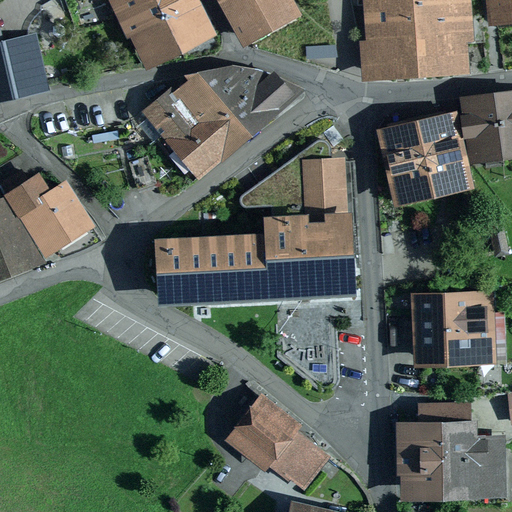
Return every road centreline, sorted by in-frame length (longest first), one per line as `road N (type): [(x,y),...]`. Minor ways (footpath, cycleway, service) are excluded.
road 1 (residential): [(365,96),(379,460)]
road 2 (residential): [(121,246),(144,302),(379,460)]
road 3 (residential): [(327,89),(121,246)]
road 4 (residential): [(0,113),(68,90),(239,54)]
road 5 (residential): [(365,96),(511,80)]
road 6 (residential): [(0,294),(121,246)]
